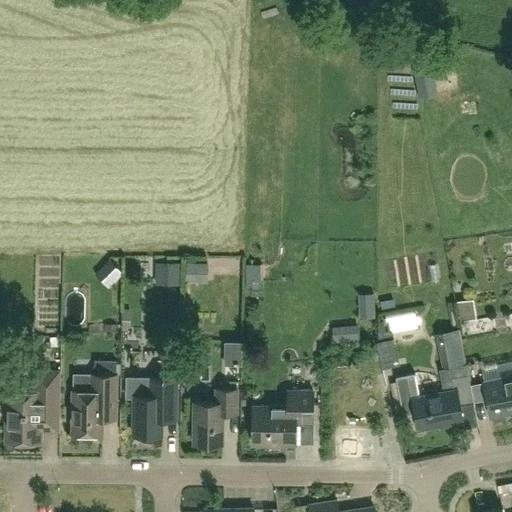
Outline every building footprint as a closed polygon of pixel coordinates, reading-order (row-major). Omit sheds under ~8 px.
[(460,111),(477,109),(476,101),(459,103),(460,111)] [(148,260),(149,281),(175,280),(174,259),(148,260)] [(109,260),(95,274),(108,287),(122,273),(109,260)] [(187,262),(186,283),(208,284),(209,263),(187,262)] [(436,332),(442,368),(466,363),(459,327),(436,332)] [(419,396),(415,373),(395,377),(403,416),(415,414),(418,429),(463,421),(460,405),(473,402),(467,364),(438,370),(443,392),(430,394),(419,396)] [(6,392),(6,441),(40,442),(40,430),(58,430),(58,371),(35,371),(35,392),(6,392)] [(73,390),(72,434),(102,435),(102,404),(116,405),(117,375),(91,374),(90,390),(73,390)] [(490,416),(491,415),(492,419),(494,421),(503,419),(505,416),(504,413),(511,411),(511,377),(483,383),(490,416)] [(177,378),(149,378),(127,378),(127,396),(133,395),(133,435),(162,435),(162,409),(176,409),(177,378)] [(216,402),(194,402),(193,443),(222,444),(222,413),(236,413),(237,389),(216,389),(216,402)] [(252,406),(252,444),(295,445),(296,425),(312,425),(313,390),(287,390),(287,406),(252,406)] [(376,409),(335,411),(337,452),(378,450),(376,409)] [(338,511),(337,500),(309,505),(310,511),(374,511),(374,507),(340,511),(338,511)]
